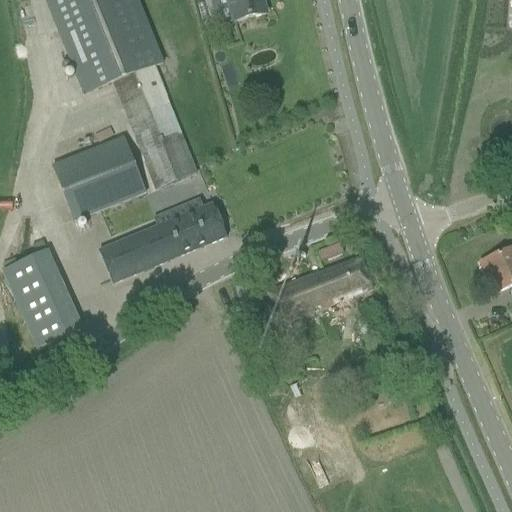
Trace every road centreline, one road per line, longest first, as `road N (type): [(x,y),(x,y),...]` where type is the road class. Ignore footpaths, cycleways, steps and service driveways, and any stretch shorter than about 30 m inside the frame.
road 1 (unclassified): [(0,404),(197,282),(399,203)]
road 2 (tertiary): [(511,474),(411,237)]
road 3 (tertiary): [(399,203),(344,0)]
